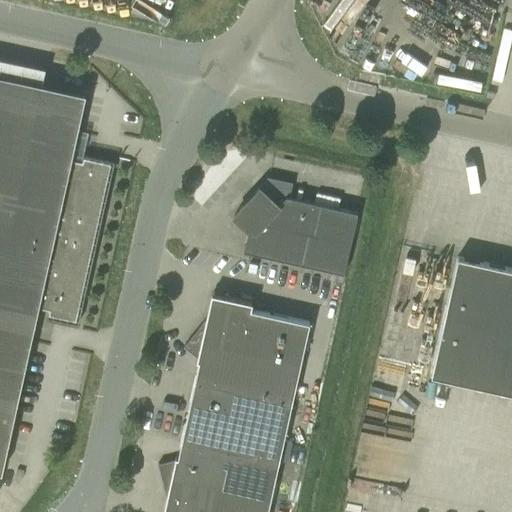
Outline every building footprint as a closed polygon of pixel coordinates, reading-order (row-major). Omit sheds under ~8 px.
[(42,79),(43,66),(31,65),(30,78),(42,79)] [(72,154),(77,129),(86,93),(44,84),(0,73),(0,471),(1,472),(37,312),(38,306),(49,308),(48,314),(76,320),(111,163),(83,156),(82,161),(71,158),(72,154)] [(244,250),(343,272),(357,212),(287,196),(290,183),(268,178),(234,215),(248,229),(244,250)] [(511,268),(458,256),(431,375),(511,392),(511,268)] [(199,361),(195,379),(292,401),(309,322),(251,309),(253,302),(231,297),(227,294),(184,347),(197,357),(196,360),(199,361)] [(195,379),(182,438),(279,459),(292,401),(195,379)] [(267,511),(279,459),(182,438),(178,457),(175,456),(175,459),(158,464),(170,511),(267,511)] [(16,476),(22,477),(24,470),(17,468),(16,476)]
